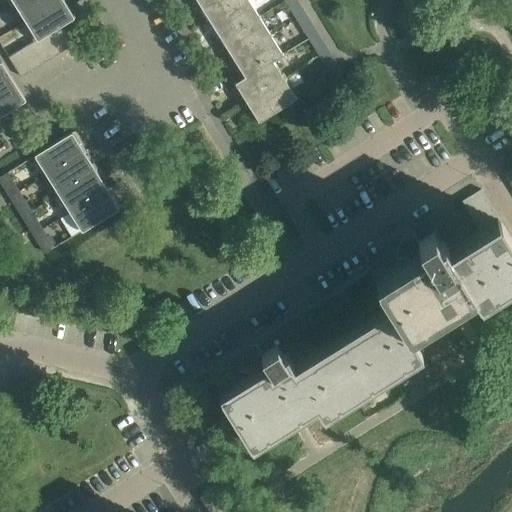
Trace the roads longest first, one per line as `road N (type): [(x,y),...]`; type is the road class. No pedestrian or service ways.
road 1 (residential): [(127,374),(155,365),(478,160)]
road 2 (residential): [(116,511),(182,469),(127,374)]
road 3 (residential): [(181,105),(104,0)]
road 4 (residential): [(0,347),(127,374)]
